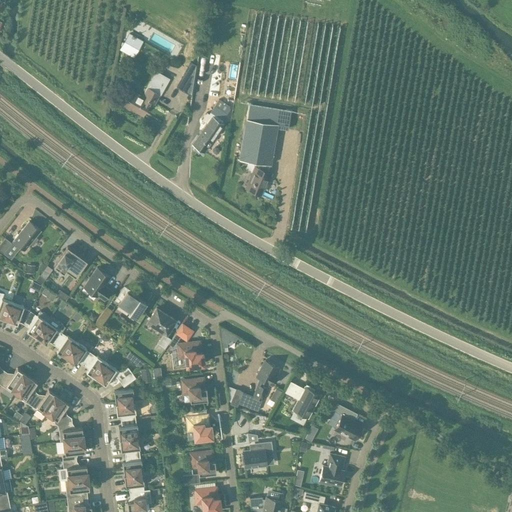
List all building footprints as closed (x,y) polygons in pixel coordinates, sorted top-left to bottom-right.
[(142,40),(129,33),(121,49),(133,57),(142,40)] [(188,68),(179,86),(188,91),(195,76),(193,75),(195,71),(188,68)] [(155,103),(160,94),(169,78),(156,70),(146,86),(147,87),(142,96),(139,94),(137,96),(130,92),(122,106),(130,110),(131,109),(143,115),(151,101),(155,103)] [(215,106),(211,112),(223,120),(230,110),(230,107),(225,103),(220,109),(215,106)] [(246,118),(239,159),(271,165),(277,128),(288,130),(291,110),(248,104),(246,118)] [(207,123),(193,144),(204,152),(224,124),(221,122),(223,120),(211,112),(209,114),(207,113),(202,120),(207,123)] [(271,173),(255,166),(246,188),(260,194),(263,187),(265,188),(271,173)] [(35,237),(41,230),(29,221),(13,241),(25,250),(30,243),(33,245),(37,239),(35,237)] [(0,250),(3,253),(11,243),(5,238),(0,243),(0,250)] [(75,277),(87,261),(67,247),(53,266),(64,273),(66,270),(75,277)] [(97,267),(84,286),(97,295),(98,295),(104,299),(111,290),(104,285),(110,276),(105,273),(106,271),(99,267),(98,268),(97,267)] [(125,286),(117,297),(121,300),(118,304),(130,312),(129,312),(136,316),(136,317),(141,309),(146,302),(139,298),(139,299),(134,295),(135,293),(125,286)] [(68,296),(59,290),(56,294),(65,300),(68,296)] [(0,292),(0,317),(6,319),(12,301),(2,298),(4,293),(0,292)] [(12,301),(6,319),(17,324),(18,320),(23,324),(30,311),(23,306),(24,306),(12,301)] [(95,323),(100,327),(112,309),(107,306),(95,323)] [(175,319),(157,308),(148,321),(166,333),(175,319)] [(141,309),(136,317),(136,316),(134,319),(140,322),(146,313),(141,309)] [(30,311),(23,324),(28,328),(27,330),(36,337),(50,317),(40,310),(37,315),(30,311)] [(48,341),(53,344),(61,332),(65,326),(50,316),(50,317),(36,337),(46,344),(48,341)] [(176,333),(187,340),(193,331),(182,324),(176,333)] [(61,332),(53,344),(58,348),(56,351),(66,357),(77,341),(67,335),(67,336),(61,332)] [(164,348),(170,339),(163,334),(157,344),(164,348)] [(83,365),(91,352),(86,349),(86,348),(77,341),(66,357),(76,364),(77,361),(83,365)] [(186,365),(203,363),(202,351),(199,351),(198,341),(177,343),(179,358),(185,357),(186,365)] [(96,378),(106,362),(97,355),(96,356),(91,352),(83,365),(88,368),(86,371),(96,378)] [(242,391),(238,403),(258,411),(262,399),(263,400),(269,382),(272,384),(277,376),(273,374),(278,367),(265,360),(257,376),(259,377),(253,395),(242,391)] [(106,362),(96,378),(105,384),(116,369),(106,362)] [(119,381),(132,372),(128,366),(116,375),(119,381)] [(153,377),(162,376),(161,366),(152,367),(153,377)] [(0,384),(14,394),(27,375),(17,368),(12,375),(6,372),(0,380),(0,384)] [(132,372),(119,381),(123,386),(136,378),(132,372)] [(27,375),(14,394),(29,405),(37,393),(32,389),(37,381),(27,375)] [(182,379),(183,394),(184,402),(190,401),(207,399),(206,387),(203,387),(202,377),(182,379)] [(290,383),(284,393),(298,401),(293,409),(308,417),(320,394),(313,391),(314,388),(307,384),(305,386),(303,390),(290,383)] [(115,402),(134,400),(133,388),(114,391),(115,402)] [(45,415),(58,396),(48,389),(43,397),(37,393),(29,405),(45,415)] [(58,396),(45,415),(54,422),(54,423),(58,426),(71,417),(62,411),(68,403),(58,396)] [(120,420),(135,418),(135,412),(134,400),(115,402),(116,414),(120,414),(120,420)] [(355,412),(337,403),(333,410),(341,414),(334,428),(355,439),(356,437),(358,438),(362,432),(360,430),(362,425),(351,419),(355,412)] [(194,438),(211,436),(210,424),(207,424),(206,413),(186,416),(187,430),(193,430),(194,438)] [(61,442),(63,441),(83,439),(82,427),(73,428),(71,417),(58,426),(60,442),(61,442)] [(119,438),(138,436),(137,424),(136,424),(135,418),(120,420),(121,426),(118,426),(119,438)] [(25,427),(26,437),(37,435),(35,426),(25,427)] [(249,441),(257,440),(256,434),(248,433),(249,441)] [(138,436),(119,438),(121,450),(124,449),(125,456),(139,454),(139,448),(140,448),(138,436)] [(83,439),(63,441),(64,453),(61,453),(62,461),(76,459),(75,452),(84,451),(83,439)] [(241,454),(242,464),(244,464),(245,467),(266,464),(265,458),(273,457),(271,441),(256,443),(257,449),(243,451),(243,454),(241,454)] [(306,452),(308,443),(301,442),(299,451),(306,452)] [(198,474),(216,472),(214,460),(212,460),(211,450),(190,452),(192,467),(198,466),(198,473),(198,474)] [(345,456),(330,453),(327,465),(323,465),(319,482),(330,485),(331,483),(340,485),(342,476),(340,475),(345,456)] [(124,474),(142,472),(141,460),(140,460),(139,454),(125,456),(125,462),(122,462),(124,474)] [(76,459),(62,461),(63,468),(66,468),(67,479),(88,477),(86,465),(77,466),(76,459)] [(142,472),(124,474),(125,486),(128,485),(129,491),(144,490),(144,489),(143,483),(144,483),(142,472)] [(184,484),(199,482),(198,474),(198,473),(183,475),(184,484)] [(88,477),(67,479),(64,480),(66,498),(80,497),(80,496),(80,490),(89,489),(88,477)] [(2,480),(0,480),(0,502),(9,501),(7,491),(4,491),(2,480)] [(203,511),(220,509),(218,496),(216,497),(215,486),(194,489),(196,503),(202,502),(203,511)] [(144,503),(151,502),(149,489),(144,489),(144,490),(129,491),(130,501),(127,501),(127,511),(138,511),(145,511),(144,503)] [(332,511),(334,507),(322,504),(324,496),(305,491),(303,499),(312,501),(309,511),(332,511)] [(74,511),(91,511),(91,506),(88,506),(87,496),(80,496),(80,497),(66,498),(68,511),(71,511),(74,511)] [(262,496),(249,498),(250,509),(258,511),(259,509),(263,510),(262,511),(285,511),(286,510),(279,508),(281,500),(265,496),(265,499),(262,498),(262,496)] [(9,501),(0,502),(0,511),(8,511),(11,511),(9,501)] [(35,511),(48,511),(46,501),(34,504),(35,511)]
